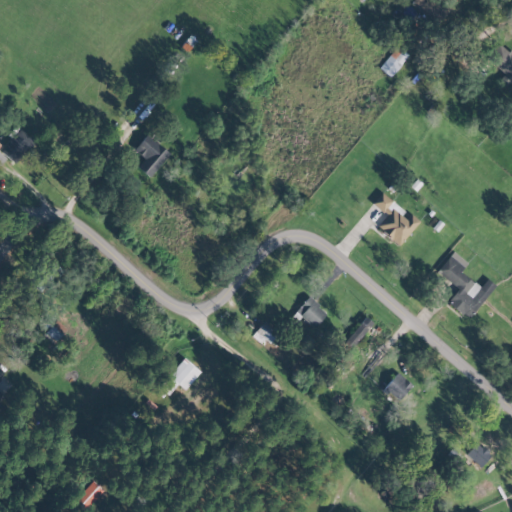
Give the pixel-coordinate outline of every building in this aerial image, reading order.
[(507,85),(511,78),(511,52),(501,43),(487,59),(505,75),(501,79),(507,85)] [(389,77),(408,55),(398,45),(378,67),(389,77)] [(33,142),(21,130),(0,149),(11,162),(33,142)] [(137,167),(149,177),(169,154),(146,134),(133,149),(144,159),(137,167)] [(397,245),(419,222),(410,213),(407,216),(381,192),(371,203),(384,215),(375,225),(397,245)] [(460,272),(467,263),(451,251),(435,272),(456,288),(446,302),(468,319),(494,285),(485,279),(479,286),(460,272)] [(313,328),(326,313),(307,296),(294,311),(313,328)] [(349,348),(368,327),(362,321),(343,342),(349,348)] [(184,389),(199,371),(182,358),(167,377),(184,389)] [(382,389),(397,401),(411,385),(396,372),(382,389)] [(466,457),(482,465),(489,450),(473,442),(466,457)] [(106,491),(94,480),(76,500),(88,510),(106,491)]
